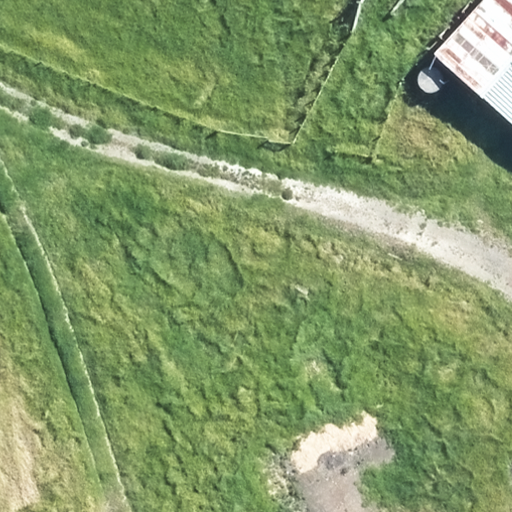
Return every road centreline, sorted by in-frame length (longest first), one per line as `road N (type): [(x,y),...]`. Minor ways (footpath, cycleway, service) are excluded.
road 1 (track): [(0,82),(463,244),(511,278)]
road 2 (track): [(119,511),(30,241),(0,182)]
